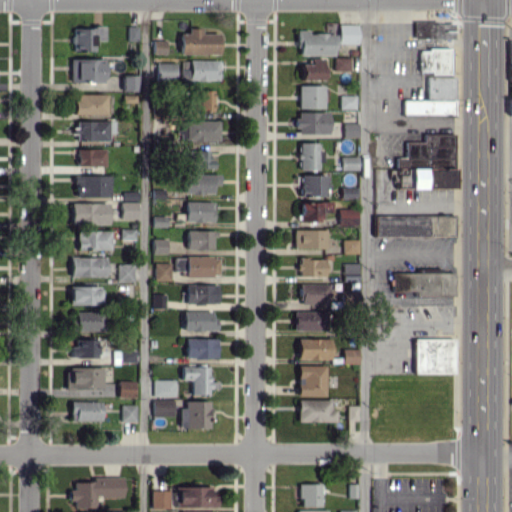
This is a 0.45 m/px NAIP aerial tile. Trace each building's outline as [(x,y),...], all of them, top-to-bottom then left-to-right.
[(453,38),(453,21),(412,21),(412,38),(453,38)] [(336,43),(355,43),(356,24),(337,23),(336,43)] [(125,40),(135,40),(136,26),(126,25),(125,40)] [(70,27),(71,51),(92,50),(92,40),(101,40),(100,27),(70,27)] [(178,54),(217,53),(216,33),(199,33),(199,27),(185,27),(185,32),(177,33),(178,54)] [(296,55),(332,54),(332,33),(306,33),(306,29),(295,29),(296,55)] [(163,54),(164,40),(151,40),(150,53),(163,54)] [(449,48),(417,48),(417,72),(449,73),(449,48)] [(348,57),(332,57),(332,70),(348,70),(348,57)] [(101,81),(101,58),(68,58),(68,81),(101,81)] [(298,64),(298,80),(325,79),(325,66),(320,66),(320,58),(308,58),(308,63),(298,64)] [(217,60),(178,59),(178,79),(216,80),(217,60)] [(154,80),(173,81),(173,62),(154,62),(154,80)] [(119,91),(135,90),(135,75),(119,75),(119,91)] [(452,76),(424,76),(425,99),(400,99),(401,114),(453,114),(452,76)] [(297,108),(322,107),(322,84),(296,85),(297,108)] [(193,89),(193,111),(211,110),(211,89),(193,89)] [(104,113),(104,93),(72,93),(72,113),(104,113)] [(337,108),(354,108),(354,94),(338,94),(337,108)] [(326,134),(326,111),(294,111),(294,133),(326,134)] [(217,139),(217,119),(176,121),(177,141),(217,139)] [(106,141),(106,133),(111,133),(112,121),(72,120),(72,140),(106,141)] [(341,137),(356,136),(356,122),(341,123),(341,137)] [(451,132),(421,133),(421,141),(403,142),(403,157),(393,157),(394,168),(401,168),(402,178),(403,178),(403,187),(408,187),(408,168),(452,167),(451,132)] [(316,142),(296,142),(295,169),(319,170),(319,150),(316,150),(316,142)] [(102,149),(75,148),(74,165),(102,166),(102,149)] [(210,150),(184,149),(183,167),(209,168),(210,150)] [(339,169),(356,169),(355,156),(338,156),(339,169)] [(451,188),(451,168),(409,169),(409,189),(451,188)] [(107,174),(72,175),(73,196),(108,196),(107,174)] [(217,174),(181,174),(181,193),(211,193),(210,184),(217,184),(217,174)] [(322,188),(325,188),(325,175),(297,174),(296,195),(322,196),(322,188)] [(134,201),(117,201),(118,218),(134,218),(134,201)] [(212,201),(182,201),(182,221),(211,222),(212,201)] [(319,221),(319,212),(329,212),(329,201),(297,201),(297,220),(319,221)] [(105,224),(106,202),(68,202),(68,223),(105,224)] [(335,224),(355,224),(355,208),(335,208),(335,224)] [(371,215),(371,237),(453,236),(452,214),(371,215)] [(132,228),(118,229),(118,239),(132,238),(132,228)] [(212,249),(212,230),(184,229),(184,248),(212,249)] [(291,247),(323,247),(324,229),(291,229),(291,247)] [(107,230),(74,231),(74,249),(107,249),(107,230)] [(163,253),(164,238),(150,238),(149,252),(163,253)] [(340,252),(356,252),(356,239),(340,239),(340,252)] [(68,276),(103,276),(103,256),(67,256),(68,276)] [(182,276),(216,276),(217,256),(182,256),(182,276)] [(322,257),(295,258),(296,276),(322,275),(322,257)] [(152,280),(168,280),(168,262),(151,262),(152,280)] [(341,280),(356,280),(355,262),(340,263),(341,280)] [(114,280),(130,280),(130,263),(114,264),(114,280)] [(451,272),(439,272),(439,267),(415,268),(415,272),(389,272),(389,291),(412,291),(412,305),(451,304),(451,272)] [(215,284),(183,283),(183,303),(215,304),(215,284)] [(326,283),(297,283),(298,304),(327,303),(326,283)] [(97,285),(67,285),(67,304),(97,304),(97,285)] [(149,308),(162,308),(162,293),(149,294),(149,308)] [(212,310),(180,311),(181,331),(213,330),(212,310)] [(291,330),(324,330),(324,310),(291,310),(291,330)] [(68,330),(99,330),(99,311),(72,311),(72,319),(68,319),(68,330)] [(215,357),(215,337),(182,337),(182,357),(215,357)] [(94,338),(73,339),(73,346),(68,346),(68,358),(95,357),(94,338)] [(295,358),(328,359),(328,338),(295,338),(295,358)] [(451,373),(451,338),(411,338),(411,372),(451,373)] [(356,363),(356,348),(339,348),(340,363),(356,363)] [(133,350),(117,350),(118,362),(133,362),(133,350)] [(295,395),(323,396),(323,365),(295,364),(295,395)] [(179,379),(189,379),(189,395),(207,395),(207,388),(215,388),(215,381),(206,381),(206,366),(179,366),(179,379)] [(99,387),(99,367),(63,367),(63,388),(99,387)] [(151,396),(173,396),(173,379),(151,379),(151,396)] [(115,396),(133,397),(133,380),(116,380),(115,396)] [(150,416),(171,416),(171,398),(149,399),(150,416)] [(327,399),(295,399),(295,421),(333,421),(333,408),(327,408),(327,399)] [(183,407),(177,407),(177,427),(207,427),(206,400),(183,401),(183,407)] [(68,420),(98,420),(98,401),(67,401),(68,420)] [(133,404),(118,404),(118,421),(133,421),(133,404)] [(119,477),(89,476),(89,482),(69,481),(69,507),(95,507),(95,497),(119,497),(119,477)] [(318,483),(296,483),(296,505),(318,505),(318,483)] [(174,506),(214,506),(214,495),(209,495),(209,486),(174,485),(174,506)] [(148,490),(149,508),(166,507),(166,489),(148,490)]
